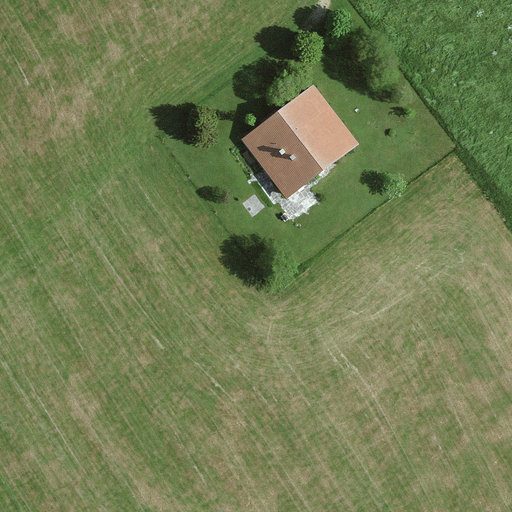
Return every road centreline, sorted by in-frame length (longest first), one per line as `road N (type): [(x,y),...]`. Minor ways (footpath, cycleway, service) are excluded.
road 1 (track): [(221,81),(26,237),(0,276)]
road 2 (track): [(221,81),(311,0)]
